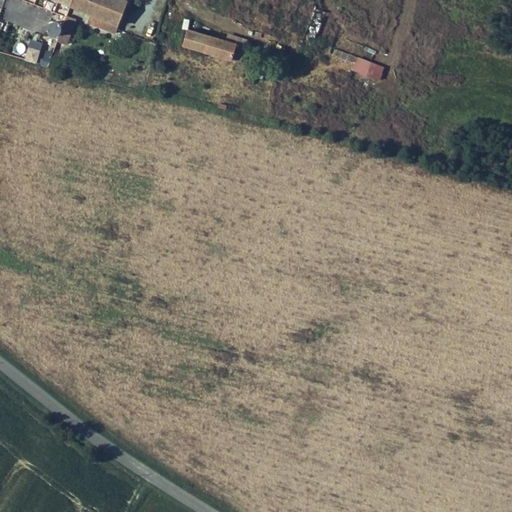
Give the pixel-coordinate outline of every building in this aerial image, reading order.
[(120,0),(72,0),(70,7),(117,24),(126,2),(120,0)] [(218,0),(214,11),(238,21),(247,0),(218,0)] [(316,13),(284,0),(247,0),(238,21),(302,47),(316,13)] [(55,42),(58,40),(60,34),(60,33),(59,29),(57,26),(53,25),(49,25),(46,26),(43,29),(41,32),(42,37),(44,40),(47,42),(51,43),(55,42)] [(235,49),(187,35),(183,50),(230,64),(235,49)] [(27,49),(26,63),(38,63),(40,49),(27,49)] [(332,53),(329,58),(355,69),(358,63),(332,53)]
